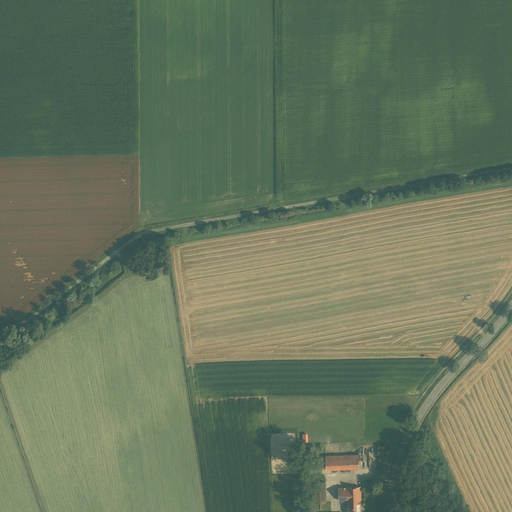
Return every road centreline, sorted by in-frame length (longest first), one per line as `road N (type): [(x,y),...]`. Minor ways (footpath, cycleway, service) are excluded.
road 1 (unclassified): [(0,327),(35,316),(155,232),(511,168)]
road 2 (tertiary): [(386,511),(396,467),(428,400),(511,306)]
